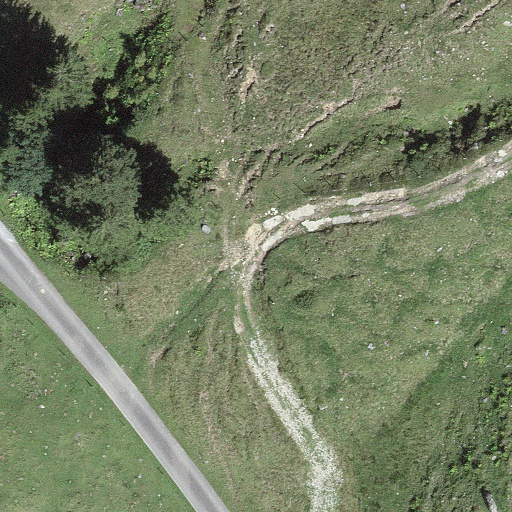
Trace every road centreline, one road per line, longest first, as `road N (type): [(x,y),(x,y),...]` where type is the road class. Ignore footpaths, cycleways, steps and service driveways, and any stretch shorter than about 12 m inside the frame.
road 1 (track): [(511,157),(429,194),(284,226),(257,240),(239,266),(254,351),(327,473),(320,511)]
road 2 (track): [(213,511),(78,335),(0,257)]
road 3 (track): [(239,266),(117,382)]
